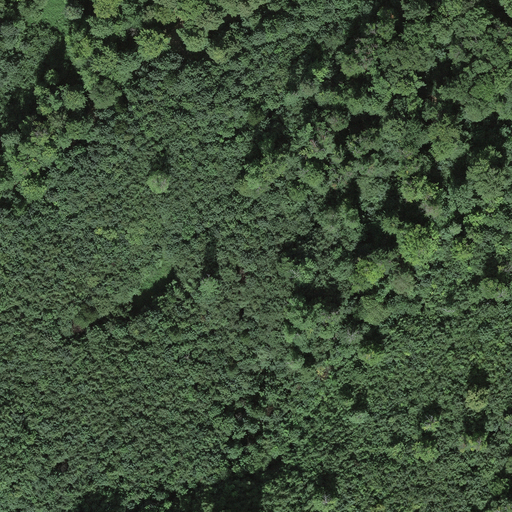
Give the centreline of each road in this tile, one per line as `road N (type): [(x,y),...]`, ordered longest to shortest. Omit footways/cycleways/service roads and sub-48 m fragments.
road 1 (track): [(0,239),(134,216),(161,221),(157,261),(122,299),(0,378)]
road 2 (track): [(429,0),(209,64),(168,48)]
road 3 (track): [(0,204),(122,82),(168,48)]
road 4 (track): [(368,330),(511,223)]
